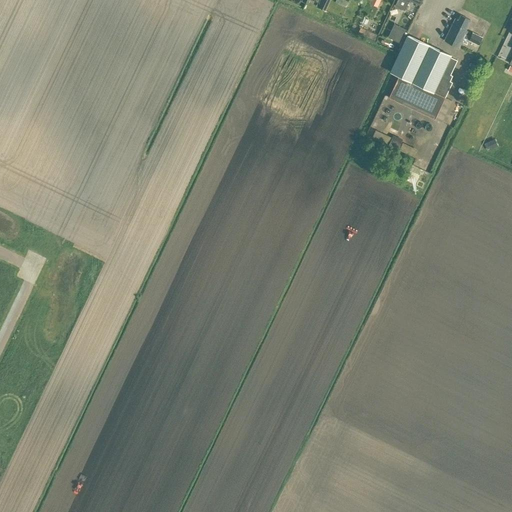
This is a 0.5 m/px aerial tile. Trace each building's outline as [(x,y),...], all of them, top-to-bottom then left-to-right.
[(330,0),(321,0),(319,7),(326,10),(330,0)] [(408,0),(396,0),(395,5),(404,10),(408,0)] [(463,38),(478,45),(482,37),(472,32),(470,37),(465,35),(467,31),(465,30),(470,20),(460,15),(458,20),(455,18),(444,41),(459,48),(463,38)] [(400,43),(405,32),(398,29),(394,30),(390,38),(400,43)] [(450,55),(407,35),(390,72),(399,76),(389,98),(435,120),(452,83),(449,81),(452,76),(450,75),(454,65),(447,61),(450,55)] [(374,136),(387,142),(390,136),(377,129),(374,136)] [(488,151),(499,146),(496,139),(485,143),(488,151)] [(397,150),(400,145),(390,140),(387,146),(397,150)]
